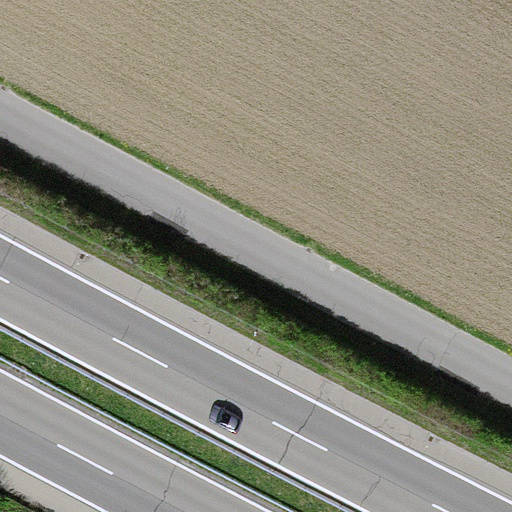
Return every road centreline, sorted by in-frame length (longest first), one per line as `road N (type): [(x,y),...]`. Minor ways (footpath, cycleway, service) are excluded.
road 1 (unclassified): [(511,380),(0,111)]
road 2 (motorway): [(440,511),(0,281)]
road 3 (motorway): [(0,414),(184,511)]
